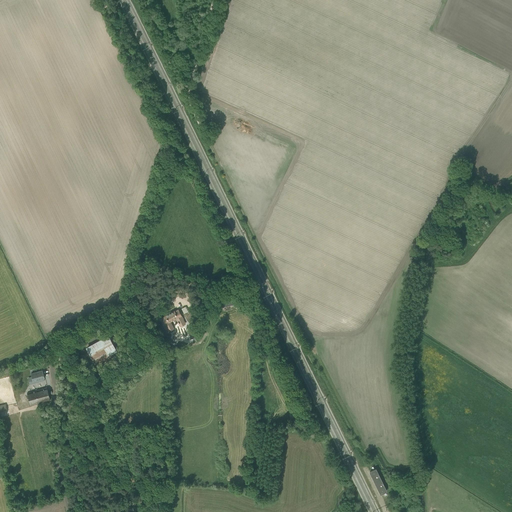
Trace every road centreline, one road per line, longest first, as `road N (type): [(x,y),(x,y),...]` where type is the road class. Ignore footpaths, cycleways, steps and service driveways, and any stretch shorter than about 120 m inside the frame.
road 1 (track): [(0,374),(112,325),(165,140),(97,0)]
road 2 (unclassified): [(51,355),(69,511)]
